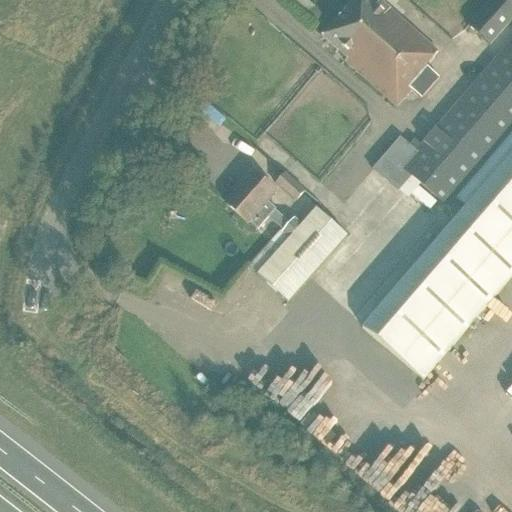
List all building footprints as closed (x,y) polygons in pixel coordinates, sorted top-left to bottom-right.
[(306,0),(293,0),(301,9),(309,2),(306,0)] [(342,64),(344,62),(388,9),(377,0),(352,0),(321,38),(334,50),(330,54),(342,64)] [(489,46),(511,20),(511,7),(503,0),(489,0),(466,25),(489,46)] [(438,51),(388,9),(344,62),(396,106),(409,89),(421,99),(439,78),(425,67),(438,51)] [(373,170),(398,192),(408,200),(415,191),(427,201),(432,195),(446,207),(454,198),(511,130),(511,40),(416,152),(400,138),(373,170)] [(360,329),(423,383),(511,279),(511,130),(454,198),(465,207),(360,329)] [(226,204),(245,220),(257,230),(268,218),(282,231),(280,233),(288,241),(302,226),(294,218),(288,224),(274,211),(275,209),(266,201),(275,192),(254,173),(226,204)] [(285,174),(275,185),(294,202),(304,192),(285,174)] [(258,275),(257,276),(287,303),(347,236),(317,209),(302,226),(288,241),(280,251),(270,242),(248,266),(258,275)] [(339,341),(346,353),(364,342),(357,331),(339,341)] [(259,378),(268,386),(281,371),(271,363),(259,378)] [(292,417),(325,377),(310,364),(303,372),(298,368),(276,395),(285,403),(281,408),(292,417)] [(339,450),(358,426),(353,422),(361,412),(347,401),(353,394),(337,381),(309,415),(325,428),(327,425),(338,433),(331,443),(339,450)] [(365,436),(366,437),(350,451),(370,474),(397,452),(376,426),(365,436)] [(414,440),(379,488),(392,498),(411,471),(420,477),(435,456),(414,440)]
